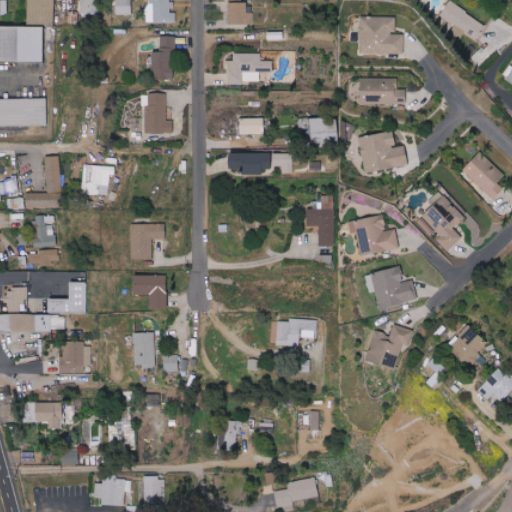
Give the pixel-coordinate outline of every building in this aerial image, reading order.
[(29,0),(29,24),(54,25),(54,0),(29,0)] [(99,14),(98,0),(80,0),(80,14),(99,14)] [(116,0),(117,15),(132,15),(132,0),(116,0)] [(175,22),(176,13),(171,12),(171,0),(149,0),(149,21),(175,22)] [(241,0),(229,0),(228,23),(253,24),(253,4),(241,3),(241,0)] [(475,41),(486,25),(449,0),(435,21),(460,38),(463,33),(475,41)] [(405,33),(396,33),(397,17),(361,16),(360,53),(404,54),(405,33)] [(45,25),(0,24),(0,61),(44,62),(45,25)] [(284,32),(267,31),(267,40),(284,40),(284,32)] [(153,51),(152,79),(173,79),(173,50),(177,50),(177,35),(162,35),(161,51),(153,51)] [(262,53),(235,52),(235,60),(228,60),(228,83),(260,83),(260,71),(274,72),(274,61),(261,60),(262,53)] [(399,78),(362,77),(361,103),(407,104),(407,89),(399,88),(399,78)] [(144,133),(173,133),(174,120),(167,120),(167,93),(145,93),(144,133)] [(0,125),(47,125),(47,98),(0,98),(0,125)] [(265,118),(240,118),(241,134),(265,133),(265,118)] [(310,118),(300,118),(299,130),(310,131),(310,118)] [(337,143),(338,119),(311,118),(311,142),(337,143)] [(365,172),(409,165),(406,145),(397,146),(394,131),(359,137),(365,172)] [(506,174),(480,151),(463,171),(495,199),(505,188),(498,183),(506,174)] [(272,152),(231,153),(231,170),(242,170),(243,174),(264,174),(264,169),(272,169),(272,152)] [(47,192),(27,193),(27,208),(62,207),(60,155),(46,156),(47,192)] [(322,162),(311,162),(311,170),(322,170),(322,162)] [(109,195),(110,174),(115,174),(115,166),(84,165),(83,194),(109,195)] [(1,194),(19,192),(17,177),(0,179),(0,200),(2,200),(1,194)] [(335,196),(322,195),(322,209),(308,208),(307,226),(320,226),(319,246),(334,246),(335,196)] [(448,251),(463,237),(455,229),(466,217),(445,195),(422,216),(442,236),(438,240),(448,251)] [(56,245),(55,223),(55,214),(35,216),(36,246),(56,245)] [(397,228),(387,230),(385,215),(350,220),(352,233),(359,232),(362,254),(400,249),(397,228)] [(133,224),(133,259),(153,259),(153,239),(166,239),(166,223),(133,224)] [(30,251),(30,263),(39,263),(39,267),(53,267),(53,261),(59,260),(59,250),(30,251)] [(380,308),(417,300),(413,279),(404,281),(401,266),(366,273),(370,292),(377,291),(380,308)] [(152,308),(168,308),(168,275),(135,275),(136,294),(151,294),(152,308)] [(50,313),(87,313),(87,282),(69,282),(69,298),(50,299),(50,313)] [(20,312),(20,304),(27,304),(27,288),(7,288),(7,312),(20,312)] [(0,330),(66,331),(66,315),(0,314),(0,330)] [(317,320),(288,318),(288,321),(278,321),(277,345),(300,346),(300,337),(316,338),(317,320)] [(414,329),(394,324),(392,334),(375,330),(367,361),(396,368),(402,344),(410,346),(414,329)] [(451,344),(469,363),(490,344),(472,325),(451,344)] [(155,332),(136,332),(136,367),(156,366),(155,332)] [(92,365),(91,342),(62,342),(62,373),(85,373),(85,365),(92,365)] [(165,372),(180,371),(179,355),(165,355),(165,372)] [(437,371),(427,382),(436,390),(444,381),(440,378),(449,368),(436,356),(428,364),(437,371)] [(511,390),(511,377),(500,366),(478,389),(488,399),(494,393),(502,401),(511,390)] [(63,403),(37,403),(37,421),(49,422),(49,429),(63,429),(63,403)] [(321,411),(311,411),(311,430),(320,430),(321,411)] [(274,415),(263,413),(261,430),(272,431),(274,415)] [(239,446),(240,421),(228,420),(227,446),(239,446)] [(134,422),(109,423),(110,446),(135,445),(134,422)] [(79,465),(79,450),(63,451),(63,466),(79,465)] [(165,477),(144,476),(144,502),(165,502),(165,477)] [(319,496),(316,477),(288,482),(289,489),(275,491),(278,507),(293,505),(292,501),(319,496)] [(125,506),(125,492),(132,492),(132,478),(103,478),(103,483),(96,483),(96,497),(102,498),(102,505),(125,506)] [(320,503),(319,497),(293,501),(294,508),(320,503)]
